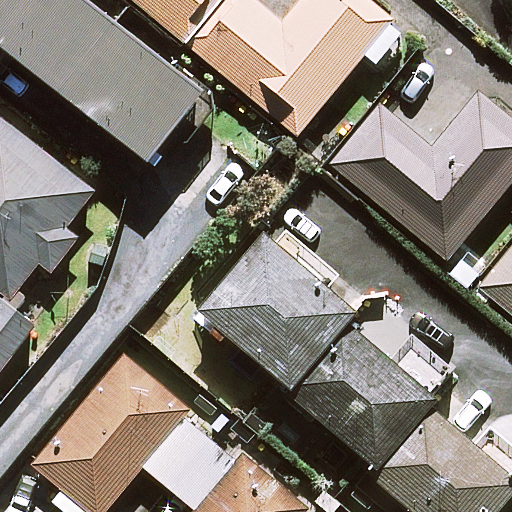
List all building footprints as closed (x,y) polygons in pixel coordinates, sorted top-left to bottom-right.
[(76,0),(0,0),(0,72),(10,59),(143,161),(196,92),(76,0)] [(130,0),(183,43),(220,0),(130,0)] [(249,0),(220,0),(183,43),(294,135),(388,21),(363,0),(298,0),(279,24),(249,0)] [(328,165),(443,260),(511,177),(511,178),(511,123),(476,94),(430,151),(377,107),(328,165)] [(0,370),(39,329),(18,309),(27,300),(14,288),(36,264),(45,272),(76,240),(61,226),(87,198),(0,115),(0,370)] [(282,387),(340,322),(356,303),(263,223),(190,308),(282,387)] [(511,246),(478,287),(511,315),(511,246)] [(340,322),(282,387),(371,463),(422,406),(429,398),(340,322)] [(119,361),(31,465),(56,486),(46,498),(62,511),(100,511),(140,465),(194,511),(192,511),(301,511),(303,510),(234,451),(230,456),(119,361)] [(511,483),(422,406),(371,463),(363,473),(408,511),(488,511),(511,484),(511,483)]
